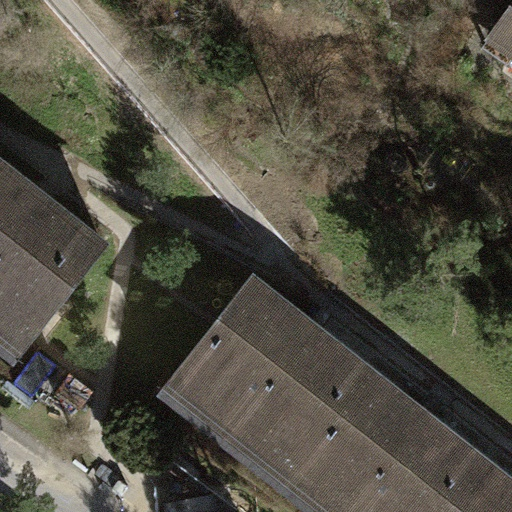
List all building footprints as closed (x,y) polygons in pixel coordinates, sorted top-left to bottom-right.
[(511,0),(510,0),(486,36),(511,53),(511,0)] [(102,243),(0,163),(0,343),(10,351),(54,295),(59,299),(102,243)] [(166,392),(277,480),(366,370),(250,277),(207,330),(213,334),(166,392)] [(277,480),(315,511),(439,511),(480,462),(366,370),(277,480)] [(511,511),(511,488),(480,462),(439,511),(511,511)]
